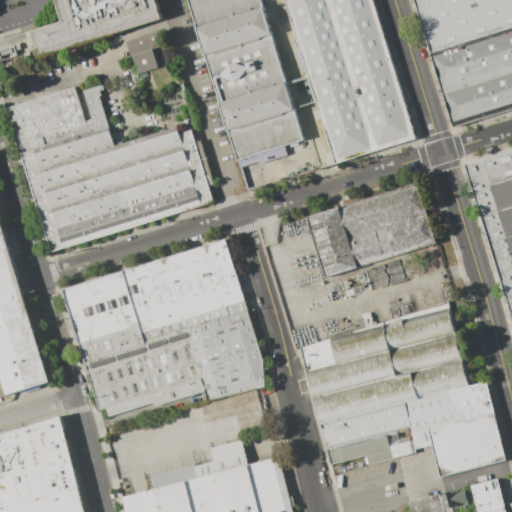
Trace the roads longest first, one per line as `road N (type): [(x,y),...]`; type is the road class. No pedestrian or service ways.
road 1 (residential): [(439,151),(41,277)]
road 2 (residential): [(323,511),(241,217)]
road 3 (tertiary): [(439,151),(511,401)]
road 4 (residential): [(107,511),(41,277)]
road 5 (tertiary): [(392,0),(439,151)]
road 6 (residential): [(41,277),(0,144)]
